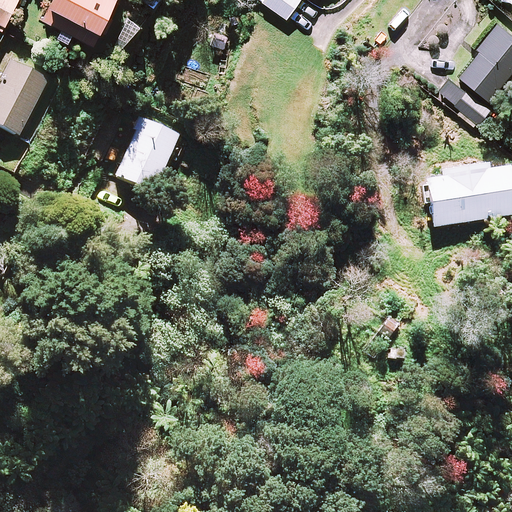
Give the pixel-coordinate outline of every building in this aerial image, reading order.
[(19,0),(0,0),(0,25),(5,28),(19,0)] [(118,0),(54,0),(44,21),(63,31),(58,40),(69,45),(73,36),(95,47),(118,0)] [(301,0),(258,0),(287,20),(301,0)] [(511,72),(511,37),(497,26),(477,51),(479,53),(459,79),(489,102),(511,72)] [(46,82),(10,63),(0,83),(0,129),(17,138),(46,82)] [(490,112),(449,78),(438,92),(478,126),(490,112)] [(177,137),(141,121),(115,178),(151,194),(177,137)] [(511,199),(507,168),(423,180),(431,230),(511,217),(511,199)]
